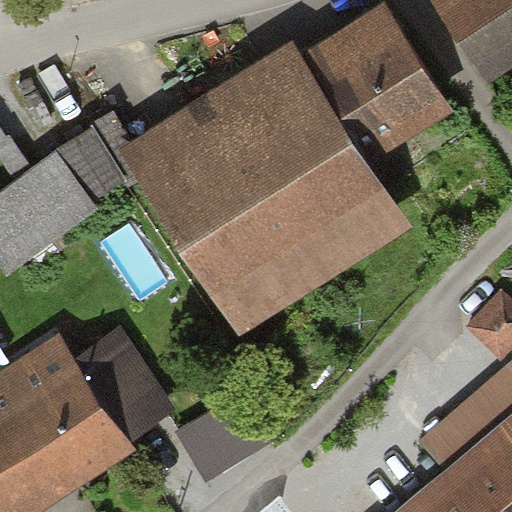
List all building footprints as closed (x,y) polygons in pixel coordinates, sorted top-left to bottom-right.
[(511,37),(511,0),(431,0),(470,63),(511,37)] [(449,99),(394,14),(149,171),(229,295),(371,204),(346,165),(449,99)] [(79,133),(0,190),(0,263),(114,181),(79,133)] [(0,401),(0,511),(10,511),(166,411),(115,335),(4,407),(0,401)] [(511,511),(511,378),(511,379),(431,444),(449,466),(392,511),(511,511)] [(258,423),(242,397),(195,426),(212,452),(258,423)]
